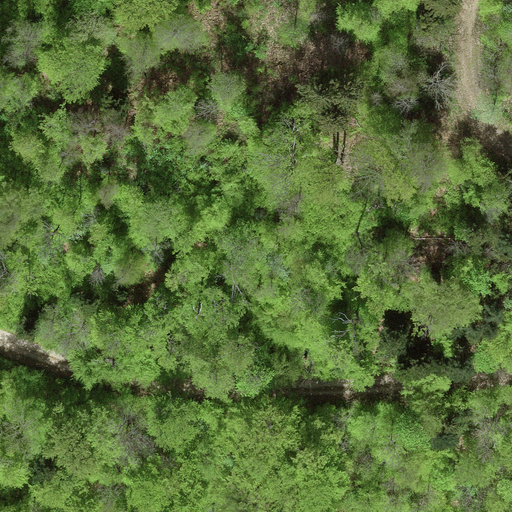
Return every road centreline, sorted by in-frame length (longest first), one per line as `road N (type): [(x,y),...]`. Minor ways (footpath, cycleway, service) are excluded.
road 1 (track): [(0,336),(53,358),(149,380),(242,387),(511,374)]
road 2 (track): [(466,0),(460,20),(471,116),(511,147)]
